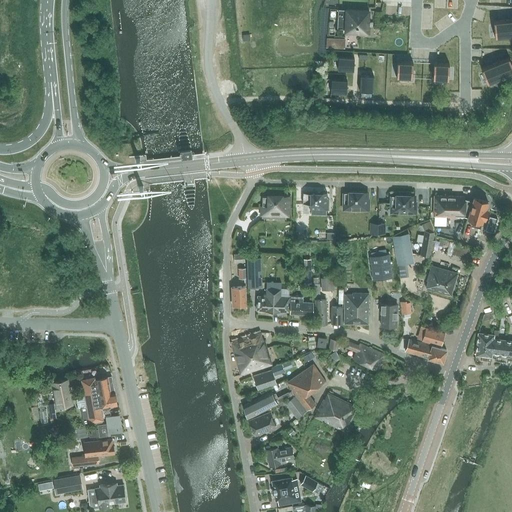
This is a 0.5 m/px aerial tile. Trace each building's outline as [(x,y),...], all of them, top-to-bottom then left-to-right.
[(367,33),(369,11),(347,10),(345,32),(367,33)] [(508,20),(493,21),(495,38),(510,36),(508,20)] [(342,37),(326,36),(326,46),(342,47),(342,37)] [(223,79),(232,77),(230,67),(229,68),(226,53),(219,55),(223,79)] [(339,57),(338,70),(353,71),(354,57),(339,57)] [(511,65),(509,58),(495,63),(501,78),(511,74),(511,65)] [(397,61),(396,77),(412,78),(413,62),(397,61)] [(434,63),(433,79),(448,80),(449,64),(434,63)] [(495,63),(481,69),(487,84),(501,78),(495,63)] [(360,75),(360,91),(373,92),(374,76),(360,75)] [(331,79),(331,92),(346,93),(347,80),(331,79)] [(309,204),(309,209),(327,210),(327,192),(310,192),(310,193),(303,193),(302,204),(309,204)] [(367,192),(350,192),(350,193),(343,192),(342,204),(349,204),(349,210),(367,210),(367,192)] [(411,194),(395,194),(395,195),(390,195),(389,213),(416,214),(417,214),(417,202),(416,201),(416,195),(411,194)] [(262,196),(262,212),(286,213),(287,196),(269,195),(269,196),(262,196)] [(467,217),(472,201),(464,199),(464,196),(434,195),(433,216),(455,217),(455,216),(464,216),(467,217)] [(473,197),(472,201),(467,217),(467,219),(482,223),(483,220),(485,220),(489,209),(487,208),(489,201),(473,197)] [(490,217),(486,231),(493,233),(497,219),(490,217)] [(425,231),(423,243),(432,244),(434,233),(433,232),(433,230),(429,229),(428,232),(425,231)] [(406,263),(413,262),(412,255),(408,234),(393,237),(392,237),(397,265),(406,263)] [(430,256),(432,244),(423,243),(421,255),(430,256)] [(234,263),(245,262),(245,254),(234,254),(234,263)] [(370,257),(373,279),(392,276),(389,254),(370,257)] [(248,288),(262,287),(261,257),(247,258),(248,288)] [(304,284),(312,283),(311,262),(303,262),(304,284)] [(406,263),(397,265),(400,278),(409,276),(406,263)] [(458,273),(431,265),(427,281),(428,281),(426,288),(451,296),(458,273)] [(320,296),(319,283),(319,284),(318,277),(313,278),(315,299),(316,324),(327,325),(326,299),(320,299),(320,296)] [(322,290),(334,290),(334,277),(321,278),(322,290)] [(288,311),(289,302),(289,297),(281,297),(281,283),(267,282),(266,296),(257,296),(257,310),(265,310),(265,311),(280,311),(288,311)] [(233,306),(247,305),(246,286),(232,287),(233,306)] [(368,323),(369,293),(352,293),(352,294),(345,294),(344,323),(368,323)] [(289,295),(289,297),(289,302),(291,303),(291,313),(312,314),(312,302),(303,302),(303,296),(289,295)] [(411,313),(410,302),(406,303),(406,301),(400,301),(401,314),(404,314),(411,313)] [(396,326),(397,304),(381,304),(380,313),(382,313),(381,326),(396,326)] [(342,323),(342,306),(331,306),(331,323),(342,323)] [(491,312),(484,315),(482,321),(494,318),(491,312)] [(433,346),(427,344),(409,339),(406,352),(424,357),(442,362),(443,362),(447,350),(440,348),(445,334),(445,333),(428,328),(420,325),(417,334),(425,337),(424,342),(433,344),(433,346)] [(511,340),(498,339),(499,330),(494,330),(494,334),(478,333),(476,355),(482,356),(482,361),(487,361),(488,356),(491,357),(492,353),(495,353),(495,360),(508,362),(508,359),(511,359),(511,340)] [(240,374),(272,364),(265,340),(263,340),(261,332),(231,342),(240,374)] [(325,347),(327,338),(318,337),(317,346),(325,347)] [(338,350),(339,340),(330,339),(329,349),(338,350)] [(360,344),(359,346),(348,341),(345,347),(356,352),(353,359),(378,369),(385,354),(360,344)] [(305,362),(313,358),(310,352),(302,357),(305,362)] [(275,369),(272,370),(253,376),(258,390),(276,384),(273,375),(284,372),(281,364),(274,366),(275,369)] [(325,381),(313,364),(295,377),(300,385),(306,381),(312,390),(325,381)] [(82,380),(86,405),(80,406),(84,424),(103,420),(102,416),(110,414),(109,407),(117,405),(111,376),(95,379),(95,378),(82,380)] [(287,382),(299,399),(307,410),(315,404),(308,393),(312,390),(306,381),(300,385),(295,377),(287,382)] [(52,383),(57,407),(72,404),(67,380),(52,383)] [(248,419),(284,400),(291,397),(288,393),(282,396),(277,398),(275,394),(273,395),(271,392),(244,406),(248,419)] [(345,431),(357,407),(328,392),(325,399),(324,399),(315,417),(345,431)] [(296,418),(306,410),(295,395),(285,403),(296,418)] [(276,427),(270,412),(249,420),(255,436),(276,427)] [(88,430),(89,438),(120,433),(118,415),(106,417),(107,423),(106,424),(98,425),(99,429),(88,430)] [(282,448),(280,437),(269,439),(271,445),(273,445),(273,448),(265,449),(269,467),(281,465),(280,462),(294,459),(292,446),(282,448)] [(114,452),(115,450),(115,447),(113,446),(113,444),(111,444),(111,440),(104,441),(103,440),(83,443),(84,451),(90,450),(91,456),(72,458),(73,466),(98,463),(97,455),(114,453),(114,452)] [(80,475),(54,480),(56,493),(82,488),(80,475)] [(305,475),(300,484),(313,491),(317,482),(318,482),(305,475)] [(277,500),(278,505),(296,502),(291,477),(272,481),(275,501),(277,500)] [(317,482),(313,491),(318,493),(322,485),(317,482)] [(125,500),(126,497),(124,492),(123,485),(116,486),(116,484),(99,486),(100,488),(87,490),(90,509),(98,508),(100,508),(109,507),(109,504),(125,502),(125,500)]
